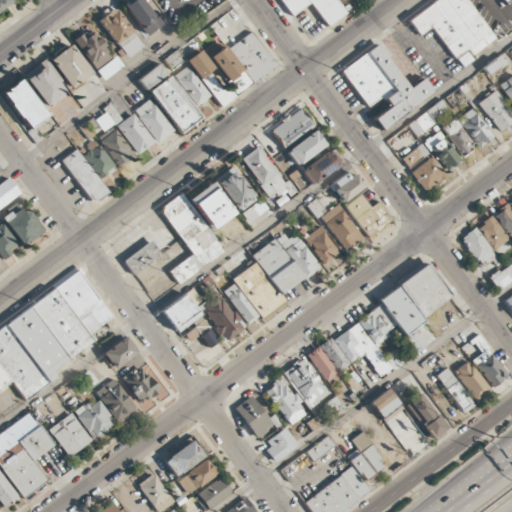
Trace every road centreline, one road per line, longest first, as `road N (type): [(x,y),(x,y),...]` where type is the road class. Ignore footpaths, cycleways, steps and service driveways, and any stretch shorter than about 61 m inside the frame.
road 1 (tertiary): [(54,511),(511,164)]
road 2 (tertiary): [(401,0),(0,304)]
road 3 (residential): [(284,511),(0,131)]
road 4 (tertiary): [(426,230),(255,0)]
road 5 (secondary): [(511,402),(367,511)]
road 6 (tertiary): [(511,344),(426,230)]
